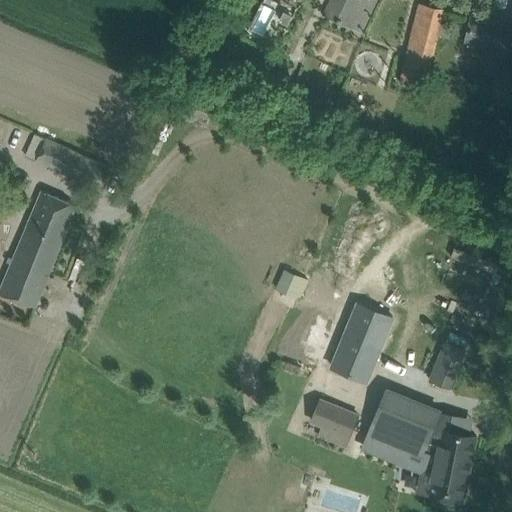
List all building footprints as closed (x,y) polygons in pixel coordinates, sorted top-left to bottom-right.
[(374,0),(333,0),(326,15),(361,31),(375,0),(374,0)] [(443,9),(419,3),(400,84),(423,89),(436,36),(440,22),(443,9)] [(284,10),(279,20),(288,25),(293,15),(288,12),(284,10)] [(472,14),(466,41),(491,47),(486,70),(511,76),(511,74),(511,26),(486,21),(487,17),(472,14)] [(25,158),(85,182),(103,189),(112,167),(34,135),(25,158)] [(8,293),(18,297),(36,305),(76,204),(48,193),(8,293)] [(279,291),(301,296),(306,274),(284,269),(279,291)] [(362,303),(343,348),(335,366),(368,381),(395,317),(362,303)] [(406,307),(386,351),(417,364),(437,321),(406,307)] [(465,349),(446,342),(431,379),(450,387),(465,349)] [(440,410),(388,389),(377,416),(376,416),(367,439),(407,456),(411,446),(438,456),(430,493),(464,500),(477,436),(441,428),(434,425),(440,410)] [(332,440),(346,446),(359,415),(321,399),(312,420),(336,430),(332,440)] [(354,435),(366,440),(373,420),(362,415),(354,435)]
